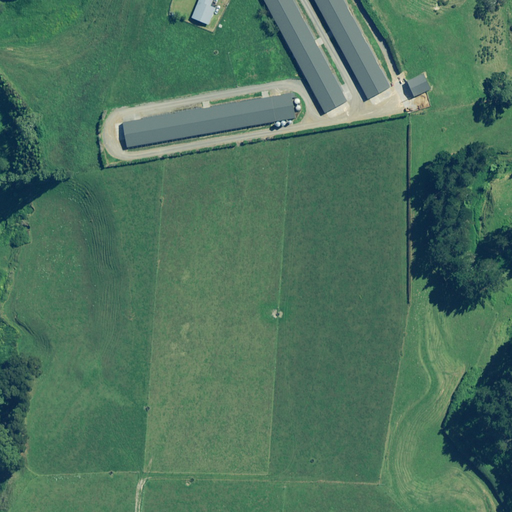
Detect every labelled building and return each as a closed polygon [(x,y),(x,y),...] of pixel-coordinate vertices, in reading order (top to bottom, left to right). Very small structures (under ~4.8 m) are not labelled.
[(212,0),(199,0),(192,18),(209,25),(216,8),(210,6),(212,0)] [(262,0),(326,113),(350,100),(293,0),(262,0)] [(315,0),(371,102),(395,89),(346,0),(315,0)] [(431,90),(425,74),(408,81),(414,97),(431,90)] [(295,94),(125,124),(130,150),(300,120),(295,94)]
